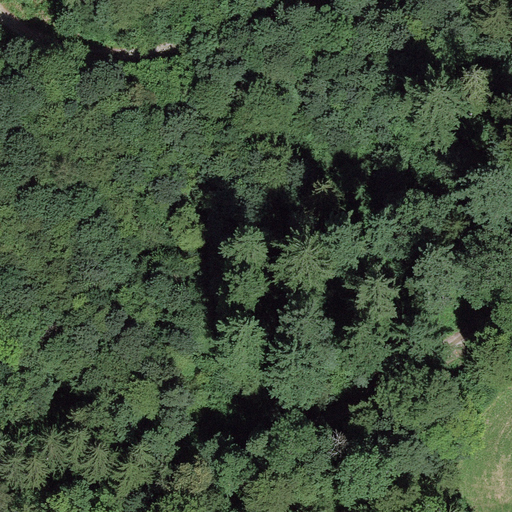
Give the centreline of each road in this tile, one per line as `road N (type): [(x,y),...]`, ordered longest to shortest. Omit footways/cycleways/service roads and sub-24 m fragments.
road 1 (track): [(511,290),(478,326),(170,511)]
road 2 (track): [(0,18),(38,43),(110,55),(218,37),(317,0)]
